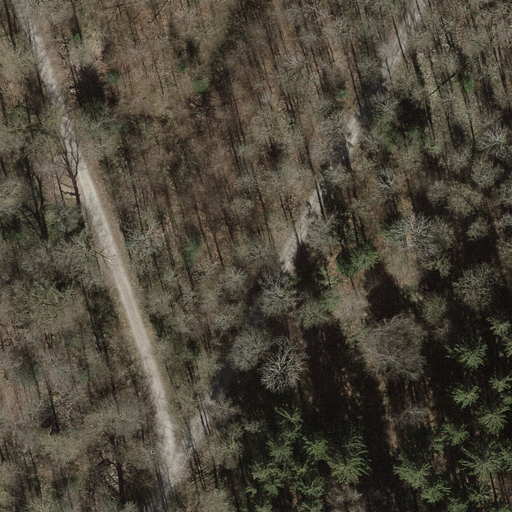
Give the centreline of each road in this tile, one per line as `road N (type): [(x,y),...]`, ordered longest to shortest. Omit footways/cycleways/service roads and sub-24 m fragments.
road 1 (track): [(164,484),(417,0)]
road 2 (track): [(15,0),(143,376),(164,484),(151,511)]
